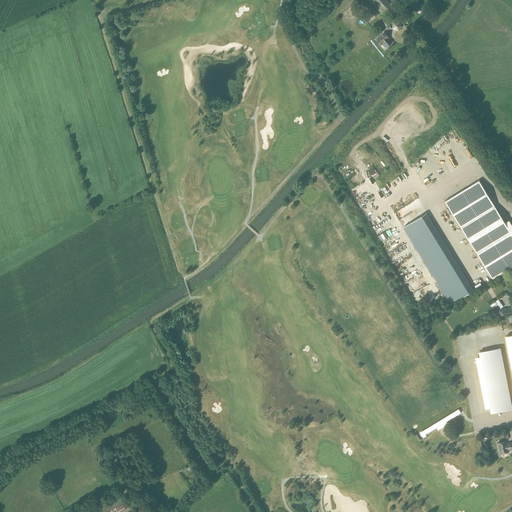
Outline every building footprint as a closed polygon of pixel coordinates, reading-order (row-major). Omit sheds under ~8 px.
[(372,19),(378,14),(365,0),(357,0),(356,1),(372,19)] [(372,0),(382,11),(390,4),(386,0),(372,0)] [(411,6),(412,6),(416,12),(422,8),(418,2),(419,1),(417,0),(410,0),(412,2),(410,4),(411,6)] [(389,43),(391,41),(388,38),(389,38),(384,32),(376,39),(381,45),(383,43),(386,47),(390,44),(389,43)] [(510,268),(511,266),(511,225),(509,220),(505,223),(479,180),(444,201),(492,279),(510,268)] [(403,227),(442,292),(445,297),(450,305),(473,290),(426,213),(403,227)] [(511,307),(506,309),(506,308),(497,310),(499,318),(511,315),(511,307)] [(491,413),(511,409),(499,348),(479,352),(491,413)] [(508,450),(511,448),(511,442),(506,443),(506,441),(497,443),(499,454),(508,452),(508,450)] [(119,511),(126,509),(123,503),(118,506),(115,500),(103,506),(106,511),(119,511)]
